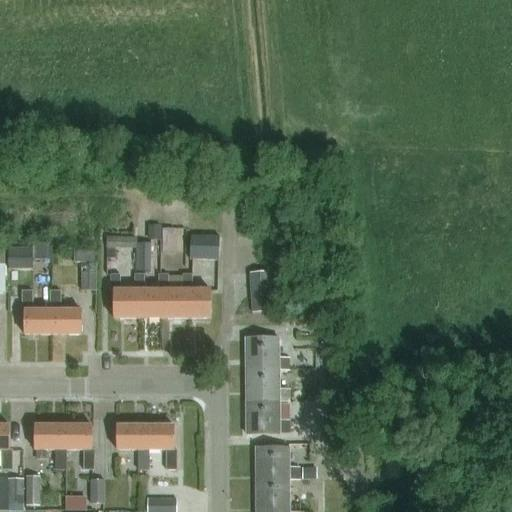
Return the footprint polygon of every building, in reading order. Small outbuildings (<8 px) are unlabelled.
[(175,230),(165,230),(165,254),(175,254),(175,230)] [(194,237),(193,262),(221,263),(222,238),(194,237)] [(153,276),(154,245),(140,244),(139,276),(153,276)] [(33,269),(33,249),(9,249),(10,269),(33,269)] [(95,266),(96,254),(77,254),(76,266),(83,266),(95,266)] [(98,266),(95,266),(83,266),(82,293),(97,293),(98,266)] [(274,274),(254,275),(255,315),(275,313),(274,274)] [(114,277),(114,293),(117,293),(117,321),(141,321),(141,293),(138,293),(123,293),(124,277),(114,277)] [(148,293),(148,277),(138,277),(138,293),(141,293),(141,321),(165,321),(165,293),(162,293),(148,293)] [(162,277),(162,293),(165,293),(165,321),(189,321),(189,293),(186,293),(172,293),(172,277),(162,277)] [(186,277),(186,293),(189,293),(189,321),(214,321),(214,293),(196,293),(196,277),(186,277)] [(25,293),(24,313),(27,313),(27,337),(55,337),(55,313),(53,313),(35,313),(35,293),(25,293)] [(53,293),(53,313),(55,313),(55,337),(85,337),(85,313),(63,313),(64,293),(53,293)] [(248,372),(281,372),(281,370),(290,370),(290,358),(281,358),(281,340),(248,340),(248,372)] [(281,389),(281,372),(248,372),(248,403),(281,404),(281,402),(291,402),(291,389),(281,389)] [(281,421),(281,404),(248,403),(248,435),(281,434),(291,434),(291,421),(281,421)] [(12,427),(0,427),(0,451),(3,451),(3,471),(13,471),(14,451),(11,451),(12,427)] [(37,427),(36,451),(57,451),(57,471),(67,471),(68,451),(65,451),(65,427),(37,427)] [(65,427),(65,451),(68,451),(85,451),(85,471),(95,471),(96,451),(94,451),(94,427),(65,427)] [(118,427),(118,451),(139,451),(139,471),(150,471),(150,451),(148,451),(148,427),(118,427)] [(176,427),(148,427),(148,451),(150,451),(169,451),(168,470),(178,470),(178,450),(176,450),(176,427)] [(339,444),(339,456),(349,455),(349,444),(339,444)] [(257,480),(290,480),(299,480),(299,468),(290,468),(290,448),(257,448),(257,480)] [(303,469),(303,480),(318,480),(318,469),(303,469)] [(0,478),(0,511),(19,511),(23,511),(24,479),(0,478)] [(28,508),(41,508),(41,479),(29,479),(28,508)] [(290,497),(290,480),(257,480),(257,511),(289,511),(299,511),(299,497),(290,497)] [(91,506),(104,506),(104,482),(91,482),(91,503),(91,506)] [(177,511),(178,500),(148,500),(148,511),(177,511)]
